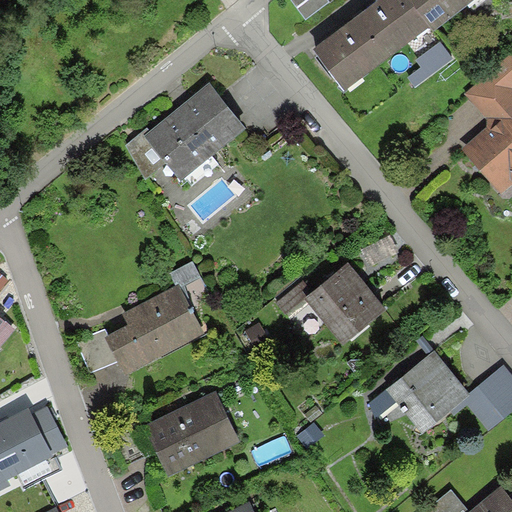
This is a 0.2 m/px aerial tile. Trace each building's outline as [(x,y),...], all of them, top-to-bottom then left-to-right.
[(318,0),(293,0),(302,12),(318,0)] [(425,16),(413,0),(373,0),(315,45),(342,79),(425,16)] [(413,0),(425,16),(430,21),(457,0),(413,0)] [(446,50),(436,36),(418,50),(428,64),(446,50)] [(146,128),(166,150),(181,168),(240,118),(205,78),(146,128)] [(494,117),(511,102),(511,87),(506,80),(481,101),(494,117)] [(511,102),(494,117),(493,127),(480,128),(464,142),(496,177),(507,167),(511,172),(511,171),(511,102)] [(166,150),(146,128),(140,121),(120,138),(145,168),(166,150)] [(388,228),(363,240),(371,255),(395,242),(388,228)] [(106,327),(116,347),(123,360),(198,323),(187,301),(209,290),(191,254),(169,265),(176,278),(123,304),(129,316),(106,327)] [(382,301),(343,256),(307,287),(346,332),(382,301)] [(0,290),(11,280),(0,269),(0,290)] [(306,287),(296,274),(276,289),(286,303),(306,287)] [(267,328),(255,312),(240,324),(252,340),(267,328)] [(0,351),(19,331),(0,314),(0,351)] [(116,347),(106,327),(102,318),(71,334),(85,363),(116,347)] [(466,386),(429,343),(385,380),(364,398),(382,419),(402,402),(416,418),(440,398),(445,404),(466,386)] [(491,427),(511,409),(511,368),(508,364),(467,398),(491,427)] [(214,387),(144,421),(148,430),(165,464),(191,452),(187,445),(232,423),(214,387)] [(0,459),(43,439),(21,396),(0,406),(0,459)] [(134,437),(148,430),(144,421),(139,411),(106,428),(121,458),(139,449),(134,437)] [(64,421),(52,422),(54,446),(66,445),(64,421)] [(511,511),(511,496),(499,481),(469,505),(449,481),(411,511),(444,511),(451,506),(455,511),(511,511)] [(254,511),(247,498),(218,511),(254,511)]
